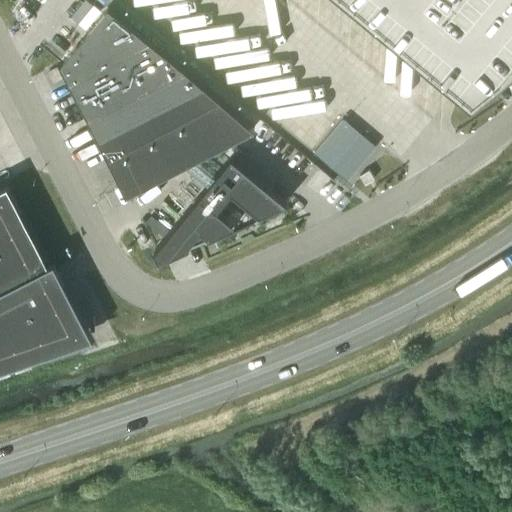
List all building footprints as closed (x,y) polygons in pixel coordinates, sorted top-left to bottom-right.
[(511,0),(353,0),(472,98),(507,68),(511,64),(511,0)] [(126,193),(254,127),(108,6),(59,64),(126,193)] [(346,114),(309,154),(344,186),(365,163),(369,167),(385,150),(346,114)] [(286,201),(231,155),(154,248),(159,257),(237,222),(218,207),(231,190),(260,212),(286,201)] [(0,366),(74,342),(46,288),(58,282),(7,183),(0,186),(0,366)]
